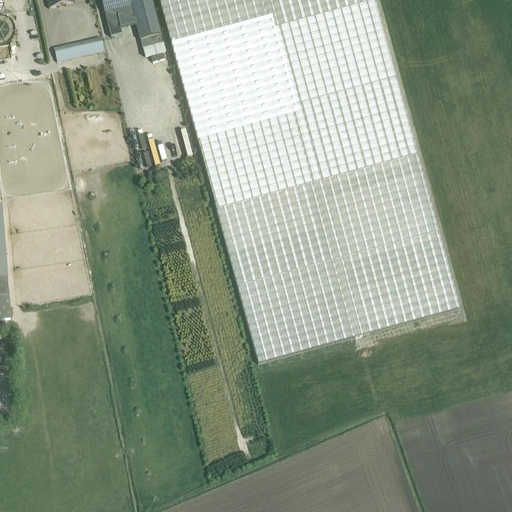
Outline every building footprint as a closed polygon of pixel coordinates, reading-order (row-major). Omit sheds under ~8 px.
[(46,0),(49,9),(73,4),(72,0),(46,0)] [(150,0),(101,0),(104,13),(105,13),(111,38),(122,35),(121,31),(136,27),(140,42),(141,42),(143,50),(162,45),(160,38),(150,0)] [(459,311),(386,43),(374,0),(158,0),(224,240),(247,323),(258,366),(313,350),(459,311)] [(57,64),(104,53),(101,38),(53,49),(57,64)] [(0,280),(8,279),(2,206),(0,206),(0,280)] [(0,320),(11,320),(8,279),(0,280),(0,320)]
